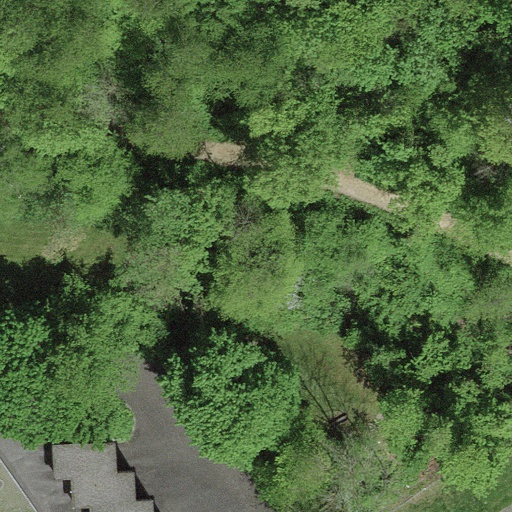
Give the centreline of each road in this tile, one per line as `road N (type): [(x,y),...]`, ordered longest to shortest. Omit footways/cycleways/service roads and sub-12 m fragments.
road 1 (track): [(318,170),(0,106)]
road 2 (track): [(318,170),(446,85),(511,63)]
road 3 (track): [(511,262),(318,170)]
